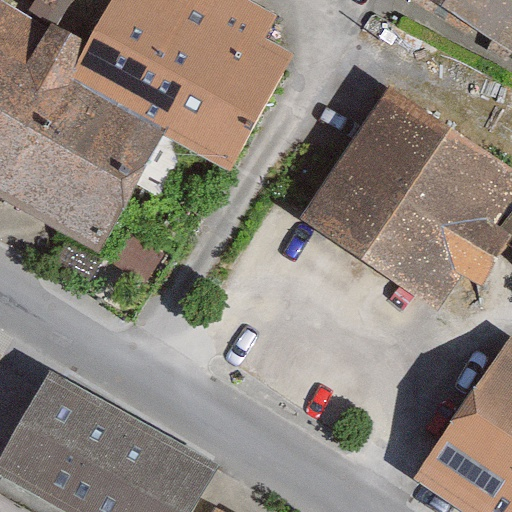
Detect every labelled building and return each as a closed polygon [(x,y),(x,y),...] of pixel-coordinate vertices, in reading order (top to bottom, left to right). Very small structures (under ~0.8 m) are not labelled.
[(0,5),(0,198),(94,250),(157,135),(224,171),(291,49),(200,0),(107,0),(81,49),(0,5)] [(511,0),(390,0),(511,67),(511,0)] [(511,224),(511,180),(385,103),(302,238),(448,328),(511,224)] [(511,511),(511,353),(504,349),(409,494),(439,511),(511,511)] [(192,511),(211,480),(46,383),(0,460),(0,488),(40,511),(192,511)]
